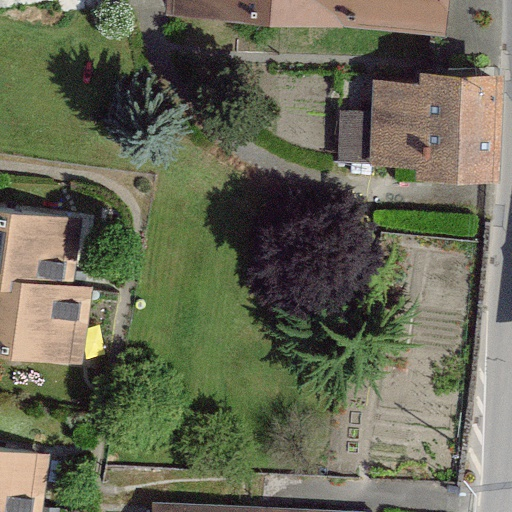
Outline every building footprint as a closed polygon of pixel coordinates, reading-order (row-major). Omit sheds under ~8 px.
[(175,0),(174,22),(207,24),(208,12),(461,31),(463,0),(175,0)] [(355,166),(494,170),(496,96),(395,93),(394,121),(356,120),(355,166)] [(70,223),(0,210),(0,278),(59,288),(70,223)] [(59,288),(0,278),(0,347),(71,360),(83,292),(59,288)] [(30,511),(37,457),(0,452),(0,511),(30,511)]
